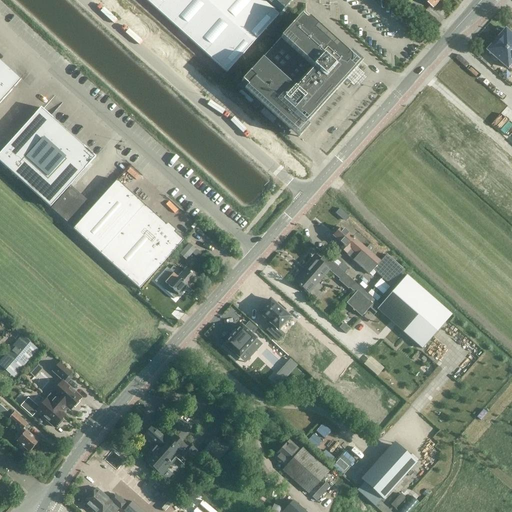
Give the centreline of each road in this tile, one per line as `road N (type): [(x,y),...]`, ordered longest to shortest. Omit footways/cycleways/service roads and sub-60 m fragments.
road 1 (tertiary): [(46,500),(71,458),(257,251)]
road 2 (unclassified): [(307,196),(85,0)]
road 3 (unclassified): [(257,251),(51,70)]
road 4 (tertiary): [(307,196),(485,0)]
